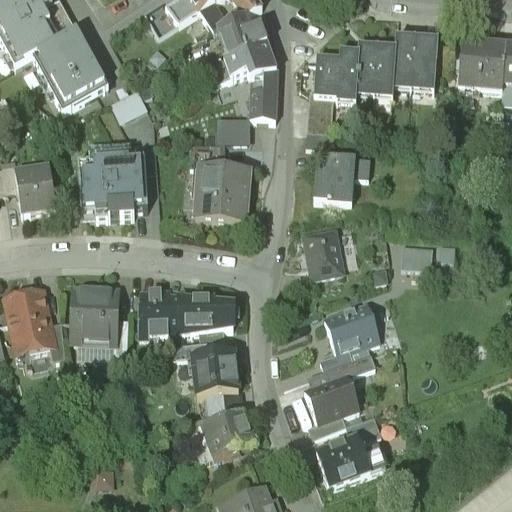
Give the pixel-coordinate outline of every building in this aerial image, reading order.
[(52,11),(45,0),(20,0),(0,11),(0,49),(14,75),(32,66),(78,40),(59,7),(52,11)] [(188,0),(186,2),(199,20),(212,11),(222,6),(217,0),(188,0)] [(251,0),(230,0),(229,1),(237,12),(245,24),(246,24),(261,15),(251,0)] [(186,2),(166,14),(179,32),(199,20),(186,2)] [(221,23),(212,11),(199,20),(207,31),(213,40),(217,37),(227,32),(221,23)] [(245,24),(237,12),(221,23),(227,32),(245,24)] [(227,32),(217,37),(228,67),(265,52),(260,36),(251,39),(246,24),(245,24),(227,32)] [(207,31),(191,41),(196,48),(213,40),(207,31)] [(78,40),(32,66),(62,120),(108,94),(78,40)] [(414,42),(396,41),(397,40),(396,40),(394,54),(391,100),(391,105),(392,105),(393,89),(410,91),(414,42)] [(436,44),(414,43),(415,41),(414,41),(410,91),(410,95),(411,91),(432,92),(432,97),(433,97),(437,43),(436,43),(436,44)] [(505,51),(461,48),(457,100),(458,100),(458,94),(501,98),(502,90),(505,51)] [(376,53),(359,51),(359,50),(358,50),(354,107),(354,111),(355,111),(356,98),(373,99),(376,53)] [(511,51),(505,51),(502,90),(511,91),(511,51)] [(228,67),(225,68),(231,85),(247,79),(250,88),(275,79),(265,52),(228,67)] [(394,54),(377,53),(377,52),(376,53),(373,99),(373,104),(374,99),(391,100),(394,54)] [(358,60),(340,59),(341,58),(339,58),(336,107),(336,110),(337,110),(337,105),(354,107),(358,60)] [(339,68),(317,66),(317,65),(316,65),(313,105),(313,106),(332,107),(336,107),(339,68)] [(224,67),(207,74),(213,86),(215,91),(231,85),(225,68),(224,67)] [(275,79),(250,88),(250,120),(249,126),(274,127),(276,86),(275,79)] [(231,85),(215,91),(216,93),(222,114),(238,109),(231,85)] [(213,86),(198,93),(201,100),(206,98),(216,93),(215,91),(213,86)] [(109,109),(118,129),(146,116),(137,96),(109,109)] [(332,107),(313,106),(313,105),(309,104),(306,139),(330,141),(332,107)] [(330,141),(306,139),(305,153),(333,155),(334,141),(330,141)] [(221,152),(189,153),(189,174),(198,175),(198,174),(221,176),(221,152)] [(89,169),(77,170),(81,220),(95,219),(95,226),(134,223),(133,217),(148,216),(144,165),(132,166),(131,160),(89,163),(89,169)] [(335,164),(326,164),(325,179),(315,178),(313,206),(327,207),(327,209),(330,210),(329,215),(344,216),(344,211),(351,211),(353,184),(368,185),(369,167),(346,165),(346,161),(335,160),(335,164)] [(221,176),(198,174),(198,175),(198,176),(199,176),(197,205),(196,205),(194,225),(245,229),(245,227),(244,227),(246,199),(247,199),(249,178),(221,176)] [(14,175),(1,177),(5,201),(18,199),(17,194),(14,175)] [(48,177),(29,180),(31,192),(17,194),(18,199),(21,222),(54,217),(48,177)] [(334,238),(303,244),(311,284),(341,279),(334,238)] [(432,250),(401,249),(401,274),(431,274),(432,250)] [(117,295),(73,293),(72,317),(73,317),(73,328),(75,328),(75,347),(113,348),(115,348),(116,325),(117,295)] [(167,297),(141,298),(139,342),(178,340),(177,304),(167,302),(167,297)] [(38,298),(4,306),(13,347),(18,350),(27,348),(29,358),(49,353),(52,353),(47,331),(46,327),(48,323),(43,302),(38,298)] [(212,305),(188,305),(177,304),(178,340),(198,338),(222,335),(232,334),(233,312),(212,309),(212,305)] [(366,312),(324,326),(336,360),(336,361),(349,357),(378,346),(366,312)] [(128,325),(116,325),(115,348),(113,348),(113,365),(126,366),(128,325)] [(61,328),(47,331),(52,353),(49,353),(52,367),(65,364),(61,328)] [(222,335),(198,338),(200,349),(203,349),(224,347),(222,335)] [(200,349),(183,352),(178,354),(180,366),(192,364),(191,363),(205,362),(203,349),(200,349)] [(336,360),(320,366),(324,378),(324,377),(352,367),(349,357),(336,361),(336,360)] [(205,362),(191,363),(192,364),(196,403),(238,398),(233,358),(205,362)] [(352,367),(324,377),(329,389),(346,383),(347,387),(349,386),(348,383),(357,380),(352,367)] [(329,389),(305,398),(317,430),(317,431),(341,422),(358,416),(347,387),(346,383),(329,389)] [(213,419),(184,429),(188,441),(197,437),(197,436),(217,429),(213,419)] [(217,429),(197,436),(197,437),(203,452),(208,450),(212,464),(223,460),(223,462),(238,456),(238,455),(253,449),(242,420),(217,429)] [(341,422),(317,431),(317,430),(309,433),(314,445),(345,433),(341,422)] [(345,433),(350,449),(357,447),(359,451),(381,443),(373,423),(345,433)] [(350,449),(316,462),(328,496),(384,475),(377,455),(362,461),(359,451),(357,447),(350,449)] [(263,492),(218,509),(219,511),(276,511),(276,509),(270,511),(263,492)]
